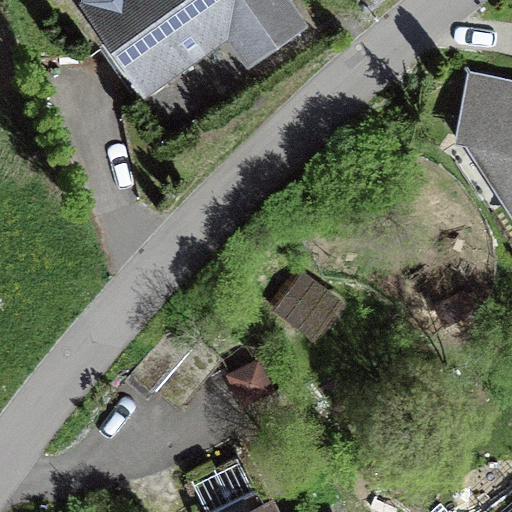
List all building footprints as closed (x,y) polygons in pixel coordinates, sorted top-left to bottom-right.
[(80,0),(78,9),(142,105),(225,45),(246,75),(309,30),(288,0),(80,0)] [(511,95),(476,89),(464,152),(473,154),(511,211),(511,95)] [(185,355),(163,333),(123,375),(145,397),(156,385),(177,406),(219,364),(197,343),(185,355)] [(276,387),(258,354),(225,372),(243,404),(276,387)] [(338,511),(337,510),(333,511),(283,511),(274,492),(231,511),(338,511)]
